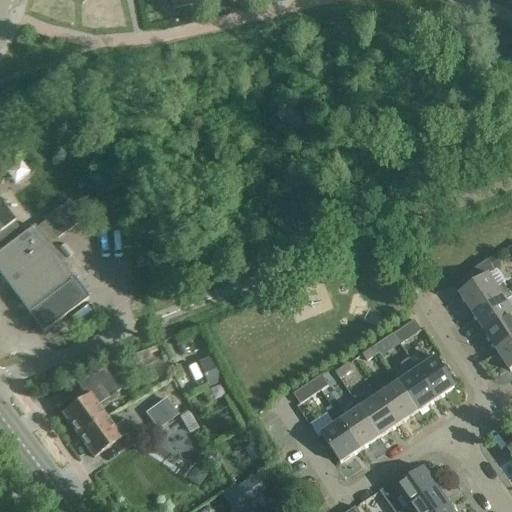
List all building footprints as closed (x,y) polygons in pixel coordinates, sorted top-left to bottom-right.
[(170,0),(173,13),(220,1),(223,0),(170,0)] [(20,161),(6,172),(15,185),(30,173),(20,161)] [(82,292),(75,282),(49,247),(59,239),(58,239),(67,232),(68,232),(75,227),(75,226),(83,220),(70,201),(44,220),(46,222),(36,229),(25,237),(16,225),(0,236),(0,275),(30,316),(37,326),(43,334),(88,300),(82,292)] [(0,203),(0,236),(16,225),(0,203)] [(160,230),(136,232),(136,242),(160,240),(160,230)] [(137,257),(138,269),(154,268),(153,257),(137,257)] [(496,257),(488,262),(495,273),(503,268),(496,257)] [(474,286),(460,295),(473,315),(502,296),(508,292),(504,286),(498,289),(489,277),(495,273),(488,262),(467,276),(474,286)] [(508,292),(502,296),(473,315),(485,334),(511,316),(511,297),(511,298),(508,292)] [(511,316),(485,334),(498,353),(511,344),(511,316)] [(415,322),(394,335),(401,346),(422,332),(415,322)] [(387,340),(375,348),(379,355),(391,347),(387,340)] [(511,344),(498,353),(511,373),(511,372),(511,344)] [(367,363),(379,355),(375,348),(363,355),(367,363)] [(211,357),(198,362),(209,389),(221,384),(211,357)] [(417,357),(411,362),(414,366),(418,372),(437,402),(457,389),(438,359),(424,368),(420,362),(417,357)] [(409,378),(399,385),(418,414),(437,402),(418,372),(414,366),(411,362),(411,361),(402,367),(409,378)] [(340,381),(352,372),(348,365),(335,374),(340,381)] [(106,418),(97,407),(120,391),(104,369),(91,378),(90,376),(77,385),(86,398),(63,415),(78,437),(106,418)] [(322,377),(315,382),(321,392),(328,388),(322,377)] [(321,392),(315,382),(294,395),(301,406),(321,392)] [(399,427),(418,414),(399,385),(386,393),(382,387),(376,392),(399,427)] [(373,402),(360,410),(380,439),(399,427),(376,392),(369,396),(373,402)] [(179,417),(167,399),(145,414),(158,432),(179,417)] [(344,413),(337,417),(360,452),(380,439),(360,410),(348,418),(344,413)] [(341,465),(360,452),(337,417),(331,421),(335,427),(322,436),(341,465)] [(113,429),(106,418),(78,437),(94,459),(121,440),(121,439),(133,430),(126,420),(113,429)] [(392,485),(380,493),(389,505),(400,497),(409,509),(438,489),(424,470),(395,490),(393,486),(392,485)] [(252,477),(234,489),(244,504),(262,492),(252,477)] [(409,509),(405,511),(444,511),(451,508),(438,489),(409,509)]
